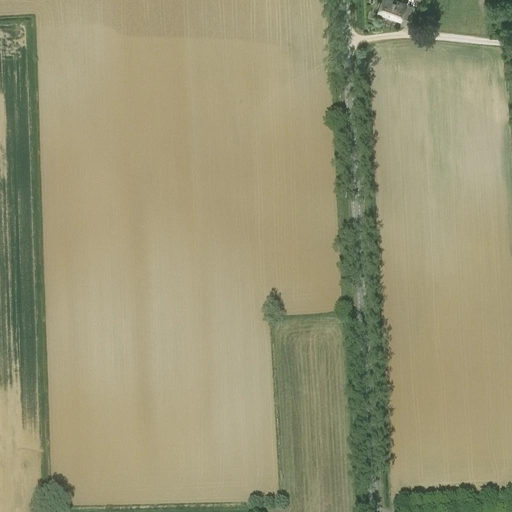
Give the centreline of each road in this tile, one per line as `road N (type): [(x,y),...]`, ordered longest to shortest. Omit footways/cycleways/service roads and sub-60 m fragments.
road 1 (unclassified): [(374,511),(345,41)]
road 2 (unclassified): [(511,43),(395,34),(345,41)]
